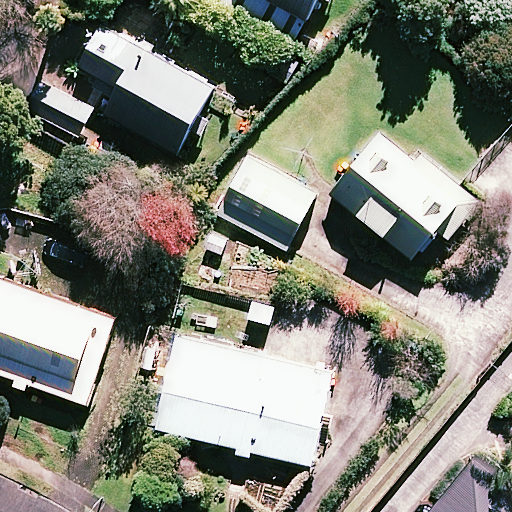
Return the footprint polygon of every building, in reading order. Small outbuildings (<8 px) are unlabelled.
[(172,27),(123,0),(117,0),(77,75),(120,97),(110,115),(182,154),(218,86),(158,54),(172,27)] [(227,0),(224,7),(296,46),(320,0),(227,0)] [(100,105),(46,76),(23,119),(77,147),(100,105)] [(481,200),(383,132),(337,197),(421,256),(441,228),(455,237),(481,200)] [(321,195),(252,157),(221,212),(290,251),(321,195)] [(122,318),(0,274),(0,369),(91,403),(122,318)] [(340,372),(184,334),(161,427),(317,465),(340,372)] [(511,511),(511,472),(488,452),(436,511),(511,511)]
